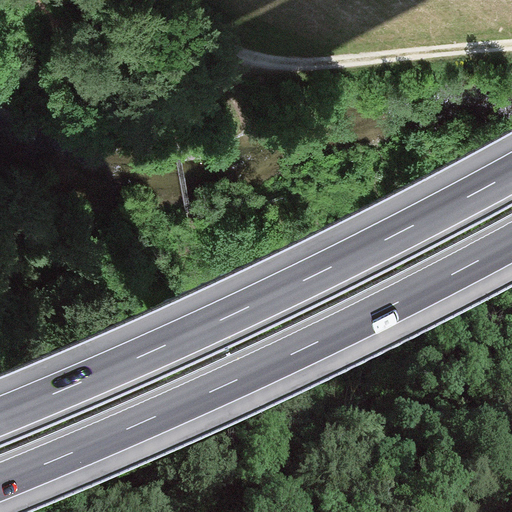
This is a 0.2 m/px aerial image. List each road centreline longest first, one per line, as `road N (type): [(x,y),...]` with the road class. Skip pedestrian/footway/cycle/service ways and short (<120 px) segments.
road 1 (motorway): [(511,172),(216,322),(0,415)]
road 2 (motorway): [(0,482),(241,377),(511,242)]
road 3 (track): [(511,45),(259,63),(213,50),(143,0)]
